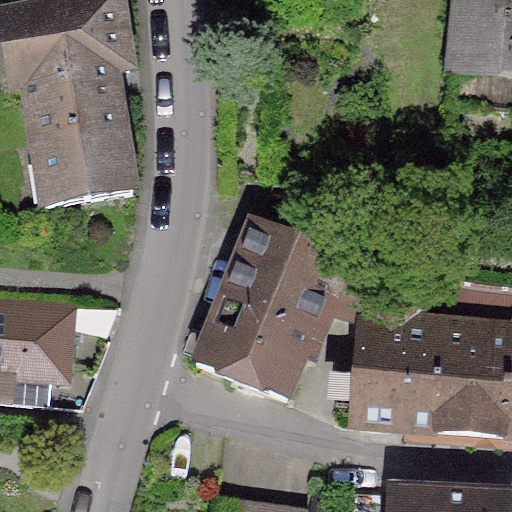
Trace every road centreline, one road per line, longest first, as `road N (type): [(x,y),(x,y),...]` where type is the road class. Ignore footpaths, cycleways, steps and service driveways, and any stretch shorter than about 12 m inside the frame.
road 1 (tertiary): [(175,0),(183,87),(132,400)]
road 2 (residential): [(511,486),(363,462),(132,400)]
